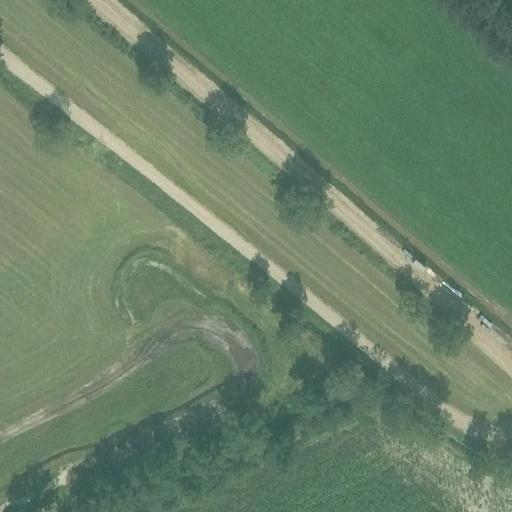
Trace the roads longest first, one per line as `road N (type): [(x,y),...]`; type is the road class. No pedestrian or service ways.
road 1 (track): [(0,52),(452,420),(511,433)]
road 2 (track): [(511,364),(95,0)]
